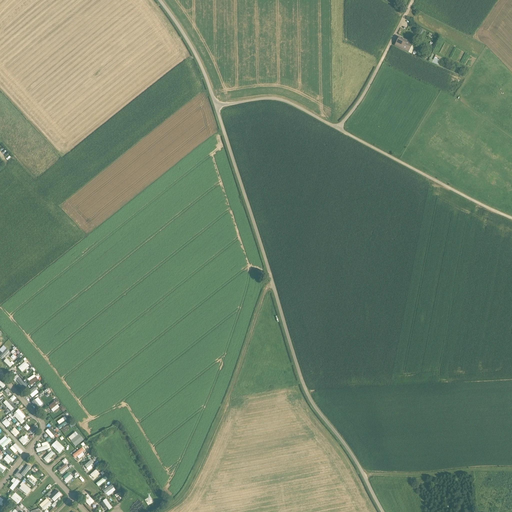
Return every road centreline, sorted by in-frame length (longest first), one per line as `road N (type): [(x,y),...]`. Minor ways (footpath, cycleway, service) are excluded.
road 1 (unclassified): [(382,511),(306,391),(201,65),(159,0)]
road 2 (track): [(511,218),(284,100),(216,106)]
road 3 (track): [(156,511),(198,460),(272,283)]
road 4 (unclassified): [(337,128),(412,0)]
road 5 (track): [(511,468),(364,475)]
